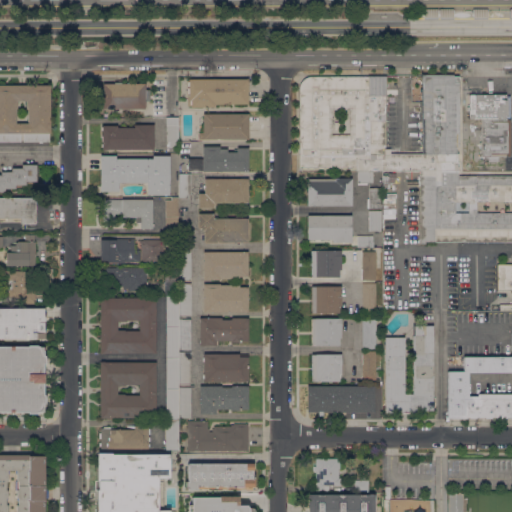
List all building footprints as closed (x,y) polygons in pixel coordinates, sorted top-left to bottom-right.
[(437,16),(423,16),(423,7),(437,7),(437,16)] [(452,16),(438,16),(438,7),(452,7),(452,16)] [(486,17),(472,17),(472,7),(486,7),(486,17)] [(419,244),(419,171),(356,170),(356,167),(299,167),(299,88),(301,83),(304,80),(311,77),(386,77),(386,96),(385,96),(385,149),(390,149),(390,152),(396,152),(396,154),(422,154),(422,91),(420,91),(420,88),(422,88),(422,82),(421,82),(421,74),(453,75),(453,76),(459,76),(459,146),(456,146),(456,153),(457,153),(457,176),(511,176),(511,241),(425,241),(425,244),(419,244)] [(215,104),(215,107),(191,107),(191,106),(187,106),(187,78),(248,78),(248,104),(215,104)] [(148,97),(148,101),(145,101),(145,109),(103,109),(103,84),(114,84),(114,82),(121,82),(121,83),(145,84),(145,90),(149,90),(149,97),(148,97)] [(23,141),(23,134),(21,134),(21,141),(0,141),(0,85),(50,85),(50,133),(49,133),(49,142),(23,141)] [(155,86),(167,86),(167,118),(166,118),(166,116),(154,116),(154,97),(155,86)] [(481,119),(469,119),(469,94),(506,94),(506,95),(510,95),(510,117),(506,117),(506,119),(510,119),(510,156),(498,156),(498,161),(488,161),(488,156),(481,156),(481,119)] [(248,139),(203,139),(198,139),(198,132),(203,132),(203,114),(248,114),(248,139)] [(178,118),(178,149),(166,149),(166,118),(167,118),(178,118)] [(102,149),(102,125),(117,125),(117,128),(134,127),(134,124),(153,124),(153,149),(102,149)] [(202,171),(202,170),(188,170),(188,159),(202,159),(202,146),(219,146),(219,149),(227,149),(227,152),(237,152),(237,148),(248,148),(248,171),(202,171)] [(100,155),(116,155),(116,158),(153,158),(153,155),(169,155),(169,194),(147,194),(147,182),(118,182),(118,191),(100,191),(100,155)] [(168,175),(176,175),(177,155),(169,155),(168,175)] [(36,164),(36,181),(26,181),(26,185),(15,185),(15,188),(11,188),(11,190),(5,190),(5,191),(0,191),(0,171),(11,171),(11,168),(22,168),(22,164),(36,164)] [(357,172),(372,171),(372,173),(374,173),(374,176),(372,176),(372,182),(357,182),(357,172)] [(179,197),(179,174),(190,174),(190,194),(188,194),(188,197),(179,197)] [(395,182),(388,182),(388,185),(389,185),(389,188),(382,188),(382,175),(387,175),(387,176),(395,176),(395,182)] [(248,179),(248,203),(213,202),(213,208),(198,208),(198,193),(204,193),(204,178),(248,179)] [(307,205),(307,179),(334,179),(334,178),(351,178),(351,205),(307,205)] [(381,208),(368,208),(368,188),(381,188),(381,208)] [(0,198),(35,198),(35,223),(21,223),(21,217),(0,217),(0,198)] [(165,233),(165,200),(171,200),(171,198),(178,198),(178,223),(178,233),(165,233)] [(151,199),(151,223),(153,223),(153,226),(151,226),(151,228),(136,228),(136,225),(138,225),(138,222),(135,222),(135,217),(121,217),(121,213),(114,213),(114,221),(102,221),(103,199),(151,199)] [(381,231),(369,231),(368,211),(380,211),(381,231)] [(247,218),(248,242),(204,242),(204,228),(198,228),(198,213),(213,213),(213,218),(247,218)] [(350,215),(351,236),(352,236),(352,242),(332,242),(332,239),(307,239),(307,215),(350,215)] [(178,223),(186,223),(186,227),(191,227),(191,248),(179,248),(178,233),(178,223)] [(6,265),(6,252),(11,252),(11,245),(15,245),(15,242),(17,242),(17,241),(24,241),(24,234),(34,234),(34,241),(36,241),(35,265),(6,265)] [(372,235),(372,242),(373,242),(373,247),(357,247),(357,235),(372,235)] [(133,238),(134,250),(139,250),(139,261),(123,261),(123,263),(117,263),(117,261),(107,261),(107,260),(100,260),(100,239),(133,238)] [(141,248),(140,248),(140,240),(143,240),(143,239),(161,239),(162,240),(164,240),(164,248),(163,248),(163,260),(161,260),(161,261),(143,262),(143,260),(141,260),(141,248)] [(191,248),(191,277),(190,277),(190,280),(182,280),(182,278),(179,278),(179,248),(191,248)] [(311,277),(311,250),(341,250),(341,270),(339,270),(339,277),(311,277)] [(247,251),(247,267),(248,267),(248,277),(242,277),(242,275),(239,275),(239,278),(220,278),(220,279),(203,279),(203,251),(247,251)] [(375,280),(362,280),(362,251),(375,251),(375,280)] [(511,310),(499,310),(499,304),(511,304),(511,290),(497,290),(497,264),(511,264),(511,310)] [(122,286),(106,286),(106,276),(103,276),(103,270),(106,270),(106,267),(146,267),(146,282),(147,282),(147,284),(146,284),(146,290),(127,290),(127,288),(122,288),(122,286)] [(177,269),(177,282),(165,282),(165,269),(177,269)] [(4,271),(36,271),(35,304),(22,304),(22,296),(19,296),(19,297),(11,297),(11,296),(10,296),(10,297),(7,297),(3,293),(4,271)] [(164,282),(178,282),(178,295),(164,295),(164,282)] [(179,286),(182,286),(182,283),(190,283),(190,286),(191,286),(191,316),(181,316),(178,316),(179,297),(179,286)] [(376,310),(362,310),(362,283),(375,283),(376,310)] [(203,311),(203,284),(220,284),(220,285),(239,285),(239,287),(247,287),(247,311),(203,311)] [(311,286),(341,286),(341,306),(339,306),(339,312),(311,313),(311,286)] [(100,298),(155,297),(155,353),(100,353),(100,298)] [(178,358),(166,358),(166,297),(179,297),(178,316),(178,350),(178,351),(178,358)] [(0,308),(44,308),(44,338),(0,338),(0,308)] [(178,316),(181,316),(181,319),(191,319),(191,350),(178,350),(178,316)] [(199,317),(221,317),(221,319),(231,319),(231,317),(247,318),(247,325),(249,325),(249,341),(241,341),(241,342),(229,342),(229,340),(218,340),(218,341),(216,341),(216,345),(199,345),(199,317)] [(311,345),(311,318),(341,318),(341,338),(339,338),(339,345),(311,345)] [(362,348),(362,319),(375,319),(375,324),(379,324),(379,330),(375,330),(375,350),(370,350),(370,348),(362,348)] [(400,414),(400,412),(384,412),(384,337),(404,337),(404,392),(412,392),(412,325),(433,325),(433,409),(416,410),(416,412),(409,412),(409,414),(400,414)] [(0,346),(28,346),(28,345),(38,345),(38,347),(43,346),(43,356),(45,356),(45,363),(43,363),(43,381),(43,395),(45,395),(45,403),(43,403),(43,412),(37,412),(37,413),(28,414),(28,412),(21,412),(21,414),(13,414),(13,412),(11,412),(11,414),(4,414),(4,412),(0,412),(0,346)] [(191,351),(191,384),(178,384),(178,358),(178,351),(191,351)] [(362,380),(362,351),(376,351),(376,380),(362,380)] [(203,381),(203,353),(239,353),(239,354),(248,354),(248,381),(203,381)] [(311,354),(341,354),(341,374),(339,374),(339,380),(311,380),(311,354)] [(511,418),(447,418),(448,371),(463,371),(463,357),(511,357),(511,418)] [(178,418),(178,420),(166,420),(166,358),(178,358),(178,384),(178,387),(178,418)] [(100,418),(100,361),(155,362),(155,418),(100,418)] [(199,386),(221,386),(221,387),(231,387),(231,386),(247,386),(248,393),(249,409),(240,409),(240,410),(230,410),(230,409),(216,409),(216,413),(200,413),(199,386)] [(374,386),(374,412),(336,412),(336,416),(331,416),(331,412),(322,412),(322,415),(318,415),(318,412),(307,412),(307,386),(374,386)] [(191,387),(191,418),(178,418),(178,387),(191,387)] [(178,450),(166,450),(166,420),(178,420),(178,450)] [(207,420),(207,428),(209,428),(209,431),(212,431),(212,428),(214,428),(214,426),(231,426),(231,424),(233,424),(233,423),(248,423),(248,450),(187,450),(187,434),(179,434),(179,420),(207,420)] [(110,429),(133,429),(133,426),(136,426),(136,425),(148,425),(148,428),(149,428),(149,434),(148,434),(148,437),(149,437),(149,441),(148,441),(148,443),(149,443),(149,446),(148,446),(148,448),(106,448),(106,449),(103,449),(103,448),(100,448),(100,446),(99,446),(99,443),(100,443),(100,438),(99,438),(99,433),(100,433),(100,428),(103,428),(103,427),(110,427),(110,429)] [(97,511),(97,490),(98,490),(98,481),(97,481),(97,453),(112,453),(112,454),(169,454),(169,478),(164,478),(164,510),(169,510),(169,511),(97,511)] [(0,511),(0,454),(28,454),(28,456),(44,455),(45,488),(48,488),(48,498),(44,498),(44,511),(0,511)] [(315,458),(340,457),(340,469),(338,469),(338,478),(340,478),(340,485),(324,485),(324,492),(316,493),(315,458)] [(253,463),(253,478),(255,478),(255,486),(253,486),(253,489),(245,489),(245,488),(241,488),(241,490),(227,490),(227,488),(222,488),(222,489),(186,489),(186,481),(188,481),(188,463),(253,463)] [(355,492),(355,483),(349,483),(349,481),(355,480),(368,480),(368,492),(355,492)] [(448,511),(448,493),(463,493),(463,511),(448,511)] [(365,494),(365,496),(366,496),(366,494),(375,494),(374,511),(308,511),(308,494),(365,494)] [(242,507),(242,509),(243,509),(243,511),(216,511),(216,504),(222,504),(222,501),(221,501),(221,499),(222,499),(222,497),(230,496),(246,496),(246,498),(247,498),(247,501),(246,501),(246,504),(245,504),(245,505),(243,507),(242,507)]
